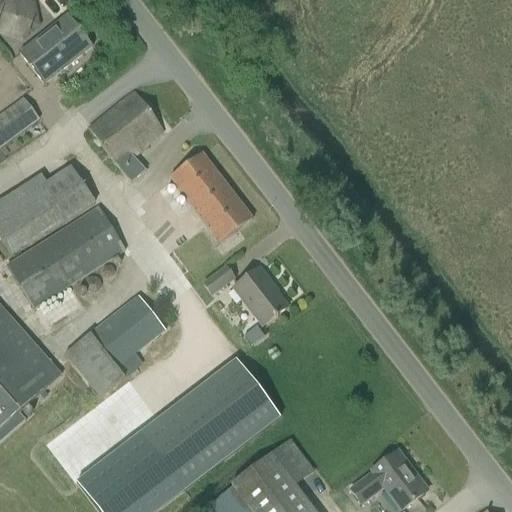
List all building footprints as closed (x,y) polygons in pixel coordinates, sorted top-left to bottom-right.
[(42,31),(29,0),(11,0),(0,4),(0,29),(6,45),(42,31)] [(44,89),(92,49),(66,18),(18,57),(44,89)] [(134,94),(89,131),(119,174),(131,186),(146,173),(134,159),(164,133),(134,94)] [(23,100),(0,117),(0,164),(5,161),(0,154),(0,151),(38,123),(39,122),(23,100)] [(220,246),(252,222),(202,156),(170,181),(220,246)] [(41,177),(0,203),(0,241),(11,258),(61,225),(62,227),(94,206),(70,169),(46,185),(41,177)] [(160,189),(134,213),(156,237),(182,213),(160,189)] [(33,311),(125,254),(98,211),(7,268),(33,311)] [(204,231),(172,251),(185,272),(217,252),(204,231)] [(226,270),(204,287),(212,298),(234,281),(226,270)] [(259,271),(233,291),(262,329),(274,320),(275,322),(278,320),(276,318),(288,310),(259,271)] [(91,336),(64,356),(98,400),(124,379),(141,365),(135,357),(165,333),(139,299),(91,336)] [(62,378),(0,307),(0,444),(25,423),(19,415),(62,378)] [(184,495),(280,421),(237,364),(140,437),(184,495)] [(312,511),(294,488),(314,474),(292,445),(273,460),(271,458),(231,488),(233,490),(211,507),(214,511),(312,511)] [(373,475),(350,493),(361,508),(385,490),(401,511),(403,511),(427,494),(397,454),(372,473),(373,475)]
